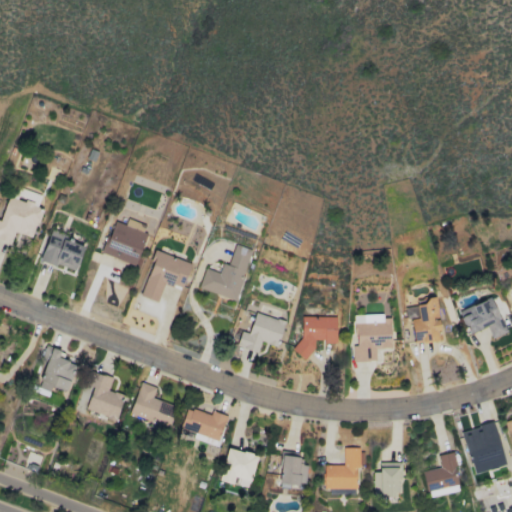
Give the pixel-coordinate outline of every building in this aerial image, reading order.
[(0,238),(9,242),(13,231),(31,237),(41,207),(7,196),(0,217),(0,238)] [(146,225),(126,219),(124,225),(111,221),(101,255),(134,264),(146,225)] [(38,260),(54,267),(56,263),(73,270),(84,245),(50,231),(38,260)] [(197,287),(233,299),(250,249),(234,243),(227,265),(222,263),(218,273),(204,268),(197,287)] [(156,301),(163,282),(181,288),(190,262),(155,250),(139,296),(156,301)] [(411,343),(439,340),(435,297),(424,298),(424,305),(407,306),(411,343)] [(503,333),(492,298),(458,309),(466,333),(486,327),(490,337),(503,333)] [(247,333),(240,330),(235,346),(256,352),(259,341),(276,346),(283,321),(254,312),(247,333)] [(353,315),(354,346),(351,346),(351,361),(374,360),(374,348),(390,348),(389,317),(382,317),(382,314),(353,315)] [(335,316),(299,316),(298,354),(310,354),(310,341),(335,342),(335,316)] [(50,386),(64,391),(73,364),(61,360),(64,352),(50,348),(36,387),(48,391),(50,386)] [(84,410),(114,419),(122,394),(107,390),(111,377),(90,371),(86,385),(91,387),(84,410)] [(174,405),(151,398),(155,387),(139,382),(128,415),(167,427),(174,405)] [(185,407),(179,428),(217,440),(225,415),(210,411),(209,414),(185,407)] [(472,474),(504,465),(492,422),(460,431),(472,474)] [(231,483),(232,477),(250,480),(255,454),(225,448),(218,481),(231,483)] [(322,488),(355,488),(355,465),(363,465),(363,448),(342,448),(342,465),(323,465),(322,488)] [(304,485),(305,464),(297,464),(298,451),(280,450),(278,484),(304,485)] [(439,467),(422,471),(426,496),(458,490),(451,452),(436,455),(439,467)] [(397,462),(378,462),(378,471),(371,472),(372,496),(398,496),(397,462)]
